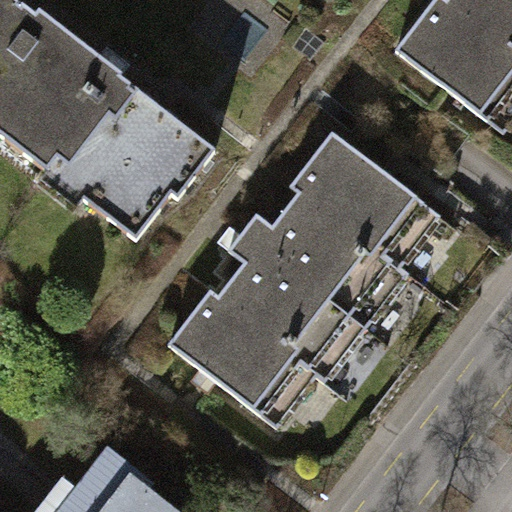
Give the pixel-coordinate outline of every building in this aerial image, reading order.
[(511,5),(504,0),(489,0),(445,61),(511,110),(511,5)] [(0,2),(0,151),(164,280),(237,186),(0,2)] [(314,221),(439,312),(484,251),(360,160),(314,221)] [(439,312),(314,221),(248,312),(372,403),(439,312)] [(321,472),(372,403),(248,312),(197,381),(321,472)] [(129,511),(115,499),(103,511),(129,511)]
